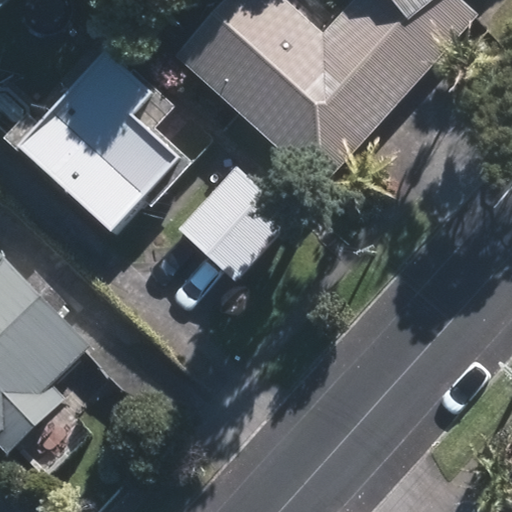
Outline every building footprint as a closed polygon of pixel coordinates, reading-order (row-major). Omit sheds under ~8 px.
[(290,0),(240,0),(187,56),(324,183),(400,102),(481,13),(466,0),(368,0),(332,39),(290,0)] [(161,92),(118,51),(28,145),(120,233),(191,159),(141,112),(161,92)] [(296,215),(247,168),(188,228),(237,275),(296,215)] [(0,440),(18,460),(79,404),(57,380),(96,344),(6,247),(0,252),(0,440)] [(491,511),(475,496),(460,511),(491,511)]
